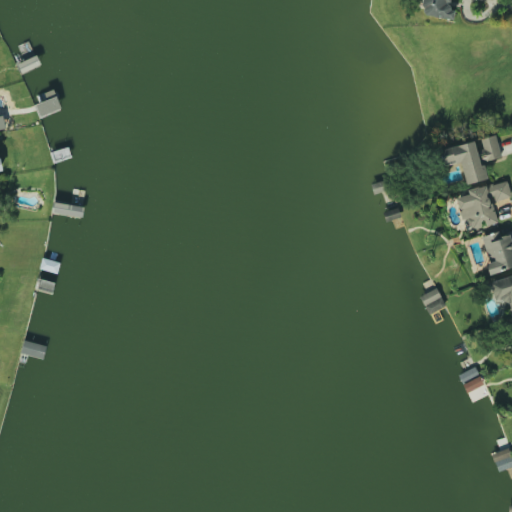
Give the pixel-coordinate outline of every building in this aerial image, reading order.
[(453,19),(454,8),(448,8),(449,0),(422,0),(421,15),(453,19)] [(465,184),(486,179),(482,161),(500,157),(495,135),(480,138),(482,149),(476,151),(474,141),(439,149),(443,166),(460,162),(465,184)] [(456,197),(463,231),(497,223),(492,201),(511,197),(508,180),(467,189),(468,194),(456,197)] [(511,266),(511,245),(509,234),(499,237),(497,232),(481,236),(486,256),(492,254),(494,261),(485,263),(488,273),(511,266)] [(511,274),(489,280),(494,301),(506,299),(510,317),(511,316),(511,274)] [(421,295),(428,313),(444,307),(437,289),(421,295)] [(462,384),(466,392),(483,384),(479,376),(462,384)]
